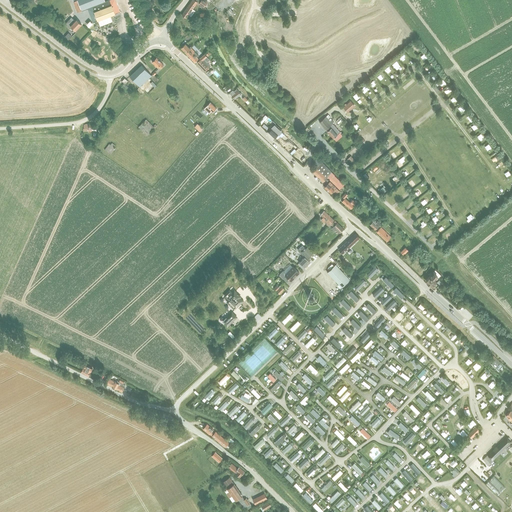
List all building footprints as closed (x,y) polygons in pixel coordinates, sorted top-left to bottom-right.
[(72,0),(73,1),(76,0),(77,0),(81,11),(88,9),(105,2),(103,0),(72,0)] [(110,0),(105,2),(88,9),(93,22),(98,20),(100,26),(112,21),(110,15),(119,12),(114,0),(110,0)] [(192,0),(181,15),(186,18),(197,2),(195,0),(192,0)] [(201,0),(199,3),(199,4),(204,7),(208,10),(211,5),(207,2),(203,0),(201,0)] [(72,27),(75,31),(81,24),(76,19),(75,21),(71,17),(65,23),(71,28),(72,27)] [(186,53),(191,48),(192,47),(191,46),(189,48),(185,44),(181,48),(185,53),(186,53)] [(198,55),(191,48),(186,53),(194,62),(198,59),(197,57),(198,55)] [(197,63),(205,71),(210,66),(204,59),(206,57),(204,54),(199,58),(200,59),(197,63)] [(159,68),(163,65),(161,63),(161,62),(156,57),(152,61),(157,67),(158,66),(159,68)] [(139,87),(150,76),(151,75),(141,65),(129,76),(139,87)] [(234,99),(242,93),(241,92),(240,93),(236,88),(233,91),(232,90),(229,93),(234,99)] [(347,111),(354,105),(350,101),(343,107),(347,111)] [(216,108),(210,102),(204,108),(209,113),(211,110),(213,112),(216,108)] [(333,138),(340,132),(332,123),(333,122),(331,119),(330,121),(328,119),(330,117),(328,114),(319,122),(326,130),(326,129),(327,131),(333,138)] [(146,135),(157,125),(155,123),(153,126),(146,119),(138,126),(146,135)] [(272,129),(269,132),(274,138),(278,134),(279,135),(283,131),(275,124),(271,128),(272,129)] [(109,143),(104,149),(111,154),(115,148),(113,147),(115,145),(112,143),(110,145),(109,143)] [(314,155),(313,163),(317,166),(314,169),(313,172),(322,181),(323,182),(327,178),(326,177),(327,176),(330,179),(329,180),(339,190),(340,189),(344,185),(334,175),(335,175),(332,171),(321,161),(314,155)] [(335,188),(330,182),(324,187),(330,193),(332,191),(336,194),(339,191),(335,188)] [(350,209),(356,202),(355,201),(354,202),(351,200),(350,201),(351,201),(350,202),(344,198),(347,194),(345,192),(342,196),(344,198),(341,201),(350,209)] [(328,226),(334,220),(324,210),(320,214),(323,217),(321,219),(328,226)] [(343,228),(339,225),(335,220),(331,224),(333,226),(331,228),(335,232),(337,230),(339,232),(343,228)] [(374,220),(370,225),(375,230),(380,224),(377,221),(377,222),(376,221),(375,221),(374,220)] [(386,241),(391,237),(381,227),(376,232),(386,241)] [(342,253),(359,237),(355,233),(338,249),(342,253)] [(305,257),(299,263),(304,268),(310,262),(307,260),(311,256),(310,255),(313,252),(307,246),(305,248),(302,245),(297,250),(305,257)] [(349,279),(335,264),(327,272),(341,287),(349,279)] [(378,268),(375,265),(367,273),(370,276),(378,268)] [(283,270),(279,274),(286,281),(289,279),(290,281),(291,280),(292,280),(293,279),(293,278),(294,277),(293,276),(295,274),(296,275),(299,272),(292,266),(286,273),(283,270)] [(433,273),(426,281),(431,286),(433,285),(434,286),(436,284),(434,282),(436,280),(435,279),(437,276),(433,273)] [(394,284),(386,276),(383,279),(391,287),(394,284)] [(365,281),(362,278),(354,286),(357,289),(365,281)] [(279,294),(284,289),(280,284),(278,286),(277,285),(274,288),(279,294)] [(384,289),(381,286),(373,294),(376,297),(384,289)] [(404,294),(396,286),(393,289),(401,297),(404,294)] [(227,293),(225,295),(228,299),(229,300),(228,300),(229,300),(227,302),(230,304),(232,306),(233,307),(232,307),(234,309),(243,301),(239,297),(240,297),(239,295),(238,294),(237,293),(235,291),(234,290),(232,292),(231,293),(230,291),(229,291),(227,293)] [(359,298),(351,290),(348,292),(356,301),(359,298)] [(392,296),(389,293),(381,301),(384,304),(392,296)] [(351,306),(343,298),(340,301),(348,309),(351,306)] [(397,301),(394,298),(386,306),(389,309),(397,301)] [(376,310),(368,302),(365,305),(373,313),(376,310)] [(343,314),(335,306),(332,309),(340,317),(343,314)] [(368,317),(361,310),(358,312),(366,320),(368,317)] [(226,317),(222,321),(227,326),(236,317),(231,312),(226,317)] [(292,315),(289,312),(281,320),(284,323),(292,315)] [(335,323),(326,314),(324,317),(332,325),(335,323)] [(385,318),(382,315),(375,323),(378,326),(385,318)] [(360,326),(353,318),(350,321),(358,328),(360,326)] [(300,322),(297,320),(290,328),(293,331),(300,322)] [(324,333),(316,325),(313,328),(321,336),(324,333)] [(352,334),(345,326),(342,329),(349,336),(352,334)] [(278,330),(275,327),(267,335),(270,337),(278,330)] [(307,331),(305,329),(297,337),(300,339),(307,331)] [(388,335),(382,329),(379,332),(385,338),(388,335)] [(371,333),(368,331),(360,339),(363,341),(371,333)] [(285,339),(282,336),(275,343),(278,346),(285,339)] [(315,339),(312,336),(304,344),(307,347),(315,339)] [(342,345),(333,337),(331,339),(339,347),(342,345)] [(373,341),(371,339),(364,346),(366,348),(373,341)] [(398,349),(400,346),(393,339),(390,342),(398,349)] [(294,345),(291,342),(283,350),(286,353),(294,345)] [(335,348),(328,342),(326,345),(332,351),(335,348)] [(356,348),(354,346),(346,354),(349,357),(356,348)] [(411,356),(402,348),(400,351),(408,359),(411,356)] [(384,357),(375,349),(372,352),(381,360),(384,357)] [(301,354),(298,351),(291,358),(294,361),(301,354)] [(361,354),(358,351),(350,359),(352,362),(361,354)] [(326,361),(319,354),(316,358),(323,365),(326,361)] [(378,361),(372,355),(369,358),(376,363),(378,361)] [(492,355),(489,359),(493,362),(491,364),(498,370),(503,365),(500,362),(492,355)] [(346,359),(343,356),(335,364),(338,367),(346,359)] [(422,366),(414,358),(411,361),(419,369),(422,366)] [(288,367),(281,360),(278,363),(286,370),(288,367)] [(349,365),(347,362),(339,369),(341,372),(349,365)] [(318,370),(310,363),(307,366),(315,373),(318,370)] [(398,369),(391,363),(388,366),(395,372),(398,369)] [(76,365),(75,368),(81,371),(81,372),(88,376),(88,375),(92,368),(85,364),(83,368),(76,365)] [(391,371),(384,366),(382,369),(389,374),(391,371)] [(335,371),(332,368),(323,376),(326,379),(335,371)] [(426,371),(424,368),(417,375),(420,377),(426,371)] [(240,376),(233,370),(230,372),(237,379),(240,376)] [(284,378),(276,370),(273,372),(281,380),(284,378)] [(410,377),(402,371),(400,374),(408,380),(410,377)] [(276,379),(269,372),(267,375),(273,381),(276,379)] [(312,380),(305,373),(302,375),(309,383),(312,380)] [(229,377),(226,374),(218,381),(220,384),(229,377)] [(405,381),(396,375),(394,378),(403,384),(405,381)] [(449,381),(442,375),(440,377),(447,384),(449,381)] [(377,382),(369,376),(366,379),(375,385),(377,382)] [(335,380),(333,377),(326,384),(329,387),(335,380)] [(417,381),(414,378),(406,386),(410,389),(417,381)] [(121,392),(125,385),(123,384),(124,382),(120,380),(119,381),(117,381),(116,382),(109,379),(106,384),(121,392)] [(238,385),(236,381),(227,389),(230,392),(238,385)] [(280,384),(277,381),(270,389),(272,391),(280,384)] [(306,389),(298,382),(296,385),(303,392),(306,389)] [(444,391),(436,382),(433,384),(441,394),(444,391)] [(347,387),(344,385),(337,393),(340,395),(347,387)] [(258,398),(261,395),(252,386),(249,389),(258,398)] [(325,393),(319,386),(316,388),(323,395),(325,393)] [(214,391),(211,388),(204,396),(207,398),(214,391)] [(291,389),(288,392),(294,398),(297,396),(291,389)] [(350,392),(347,390),(339,398),(342,401),(350,392)] [(385,398),(378,391),(375,394),(383,401),(385,398)] [(221,397),(218,394),(212,401),(215,403),(221,397)] [(250,398),(241,394),(239,397),(248,402),(250,398)] [(401,403),(394,396),(391,398),(398,405),(401,403)] [(426,404),(419,396),(416,399),(424,406),(426,404)] [(228,403),(225,400),(219,407),(222,410),(228,403)] [(361,402),(358,400),(349,409),(352,412),(361,402)] [(397,408),(389,400),(387,403),(395,411),(397,408)] [(272,405),(269,402),(261,410),(264,413),(272,405)] [(305,411),(298,403),(295,406),(302,413),(305,411)] [(420,411),(412,403),(409,406),(417,414),(420,411)] [(238,407),(235,404),(227,412),(231,415),(238,407)] [(370,407),(367,404),(360,412),(362,414),(370,407)] [(346,412),(339,405),(336,407),(343,414),(346,412)] [(320,415),(313,408),(310,411),(317,418),(320,415)] [(282,416),(276,409),(273,412),(279,418),(282,416)] [(246,413),(243,410),(235,418),(239,421),(246,413)] [(413,419),(405,410),(402,413),(411,422),(413,419)] [(372,414),(369,411),(363,418),(365,420),(372,414)] [(277,420),(270,413),(267,416),(274,423),(277,420)] [(315,420),(308,413),(305,415),(312,422),(315,420)] [(290,418),(287,414),(279,422),(282,425),(290,418)] [(360,423),(352,414),(349,417),(357,425),(360,423)] [(254,420),(251,417),(243,425),(246,428),(254,420)] [(380,419),(377,417),(370,424),(373,426),(380,419)] [(328,425),(321,418),(318,421),(326,428),(328,425)] [(408,429),(400,421),(398,424),(406,432),(408,429)] [(225,447),(228,443),(222,437),(215,431),(215,432),(212,430),(213,429),(207,424),(205,426),(203,429),(209,434),(210,434),(212,435),(212,436),(225,447)] [(260,427),(257,424),(249,432),(252,435),(260,427)] [(296,427),(294,424),(287,430),(290,433),(296,427)] [(325,432),(317,424),(314,426),(322,434),(325,432)] [(276,430),(273,427),(266,434),(269,436),(276,430)] [(370,435),(362,427),(359,430),(368,438),(370,435)] [(476,427),(471,431),(468,434),(472,438),(479,430),(476,427)] [(344,436),(336,428),(334,431),(341,439),(344,436)] [(399,435),(390,428),(387,432),(397,438),(399,435)] [(304,433),(301,431),(295,437),(297,440),(304,433)] [(415,434),(412,432),(403,440),(406,443),(415,434)] [(285,437),(282,434),(274,442),(276,445),(285,437)] [(357,442),(349,434),(346,437),(354,444),(357,442)] [(494,449),(487,455),(492,460),(511,442),(506,437),(496,447),(494,449)] [(265,441),(262,438),(253,445),(256,449),(265,441)] [(339,441),(336,438),(331,444),(334,447),(339,441)] [(312,441),(310,439),(302,446),(305,449),(312,441)] [(292,446),(290,443),(282,450),(284,453),(292,446)] [(344,445),(342,443),(334,450),(336,453),(344,445)] [(273,451),(270,448),(263,454),(266,457),(273,451)] [(325,450),(322,448),(314,456),(316,459),(325,450)] [(300,454),(297,451),(289,458),(292,461),(300,454)] [(215,452),(211,455),(219,462),(222,458),(215,452)] [(402,459),(395,452),(392,455),(399,462),(402,459)] [(329,456),(326,453),(318,461),(321,464),(329,456)] [(370,463),(362,455),(359,458),(367,466),(370,463)] [(309,460),(306,457),(299,464),(302,467),(309,460)] [(394,466),(388,459),(385,462),(392,469),(394,466)] [(283,469),(276,462),(273,464),(281,472),(283,469)] [(363,471),(354,462),(351,465),(360,473),(363,471)] [(231,463),(228,467),(239,477),(241,475),(244,472),(239,467),(237,468),(231,463)] [(421,471),(412,463),(409,465),(418,474),(421,471)] [(315,470),(312,467),(306,473),(309,476),(315,470)] [(387,474),(380,467),(378,469),(384,476),(387,474)] [(455,476),(459,472),(455,467),(451,471),(453,474),(452,475),(454,477),(455,476)] [(343,472),(340,469),(332,477),(334,480),(343,472)] [(413,478),(405,469),(402,472),(410,481),(413,478)] [(294,479),(288,473),(285,476),(291,482),(294,479)] [(380,481),(373,474),(370,476),(377,484),(380,481)] [(229,491),(226,493),(229,497),(232,495),(235,500),(242,495),(229,477),(222,482),(229,491)] [(404,485),(397,477),(394,480),(401,487),(404,485)] [(332,483),(330,480),(320,488),(323,491),(332,483)] [(347,488),(340,481),(337,483),(344,491),(347,488)] [(372,488),(365,481),(362,483),(369,491),(372,488)] [(303,489),(296,482),(294,484),(300,491),(303,489)] [(396,492),(389,484),(386,487),(393,494),(396,492)] [(365,496),(358,489),(355,491),(362,498),(365,496)] [(340,493),(338,490),(329,499),(332,502),(340,493)] [(313,500),(305,492),(303,495),(310,503),(313,500)] [(389,500),(382,492),(379,494),(386,503),(389,500)] [(264,493),(252,499),(255,505),(267,499),(264,493)] [(357,503),(350,495),(347,498),(354,505),(357,503)] [(345,500),(342,497),(335,504),(338,507),(345,500)] [(246,498),(242,501),(243,503),(244,502),(246,505),(245,506),(247,509),(251,506),(248,501),(249,500),(248,499),(247,500),(246,498)] [(381,506),(374,499),(371,501),(378,509),(381,506)] [(262,511),(271,505),(269,501),(260,507),(262,511)] [(321,511),(323,510),(315,502),(313,505),(319,511),(321,511)]
